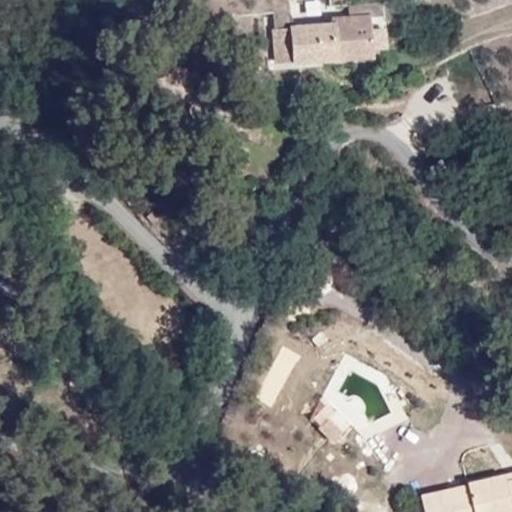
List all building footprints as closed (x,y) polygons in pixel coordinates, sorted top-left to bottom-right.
[(386,55),(385,31),(370,33),(370,22),(383,20),(382,13),(352,14),(353,23),(333,25),(333,30),(277,35),(278,51),(293,50),(295,68),(375,63),(375,55),(386,55)] [(295,68),(293,50),(278,51),(280,69),(295,68)] [(451,178),(439,166),(431,174),(443,186),(451,178)] [(268,207),(273,191),(253,185),(247,202),(268,207)] [(511,511),(511,472),(410,496),(411,511),(511,511)]
